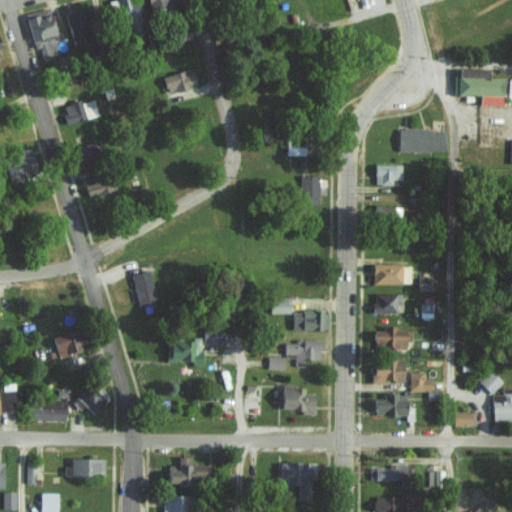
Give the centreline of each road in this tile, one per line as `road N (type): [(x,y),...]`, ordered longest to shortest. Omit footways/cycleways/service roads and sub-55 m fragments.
road 1 (residential): [(341,511),(353,165),(360,129),(414,62),(405,0)]
road 2 (residential): [(127,511),(127,413),(56,128),(9,0)]
road 3 (residential): [(511,441),(0,436)]
road 4 (residential): [(0,276),(68,265),(233,171)]
road 5 (residential): [(233,171),(232,137),(196,0)]
